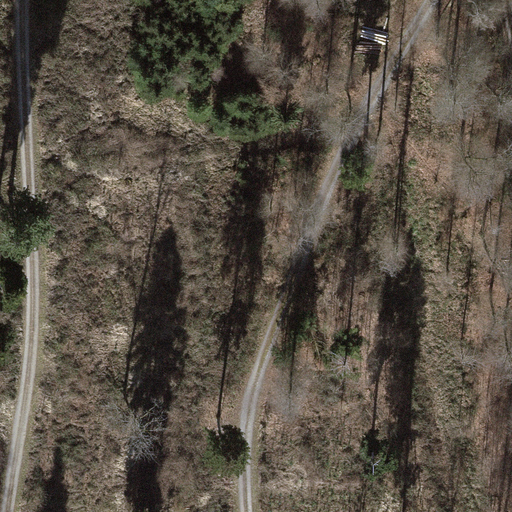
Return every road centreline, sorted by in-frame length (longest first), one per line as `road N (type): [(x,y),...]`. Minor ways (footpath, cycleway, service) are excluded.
road 1 (track): [(249,511),(244,438),(277,308),(427,0)]
road 2 (track): [(21,0),(39,327),(10,511)]
